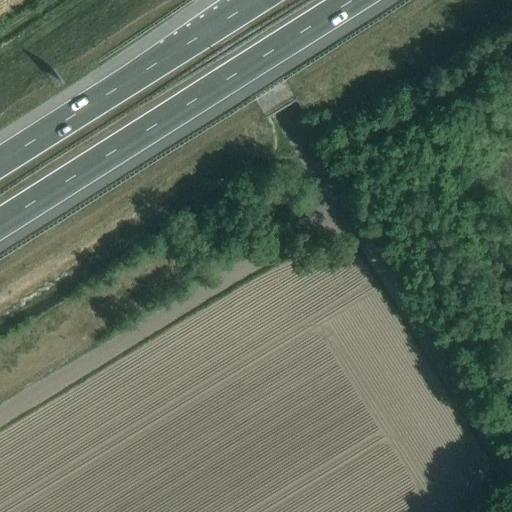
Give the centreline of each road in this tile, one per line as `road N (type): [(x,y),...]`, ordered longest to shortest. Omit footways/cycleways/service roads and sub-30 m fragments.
road 1 (motorway): [(0,223),(351,0)]
road 2 (unclassified): [(0,416),(344,205)]
road 3 (unclassified): [(511,468),(344,205)]
road 4 (motorway): [(253,0),(0,160)]
road 5 (unclassified): [(344,205),(213,0)]
